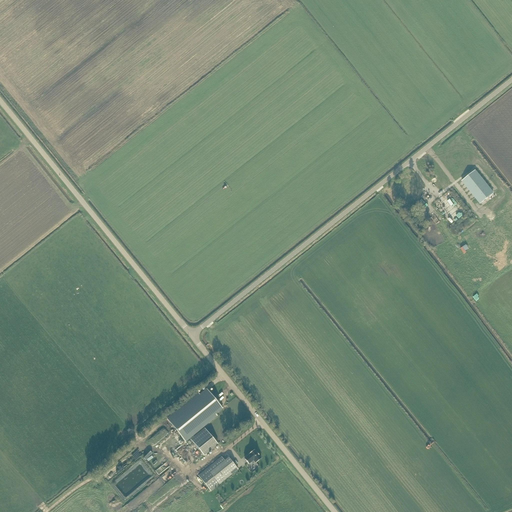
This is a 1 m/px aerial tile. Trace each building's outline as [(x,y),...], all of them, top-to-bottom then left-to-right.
[(474,171),(462,181),(480,204),(493,194),(474,171)] [(430,203),(447,225),(463,213),(446,191),(430,203)] [(167,420),(185,442),(216,416),(215,415),(217,413),(222,409),(206,389),(199,395),(198,394),(167,420)] [(204,429),(191,440),(204,456),(218,445),(204,429)] [(249,455),(244,459),(249,464),(253,461),(255,463),(261,459),(254,450),(249,455)] [(238,469),(228,458),(224,461),(221,457),(198,476),(211,492),(238,469)] [(205,498),(209,502),(200,508),(203,511),(206,511),(218,504),(211,494),(205,498)]
